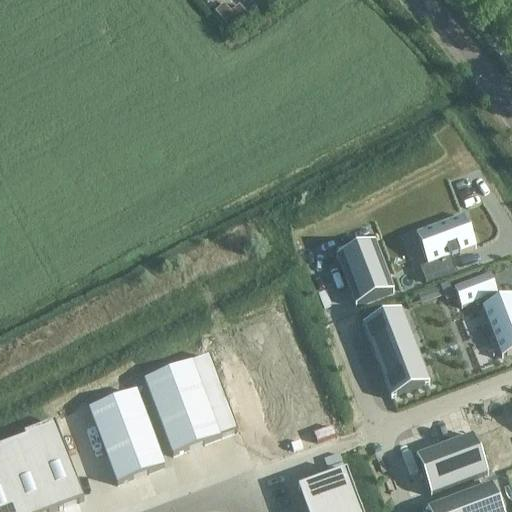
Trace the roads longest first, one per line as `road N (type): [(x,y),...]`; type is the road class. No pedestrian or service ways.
road 1 (residential): [(511,380),(374,432)]
road 2 (tertiary): [(511,114),(422,0)]
road 3 (residential): [(325,300),(374,432)]
road 4 (residential): [(374,432),(244,481)]
